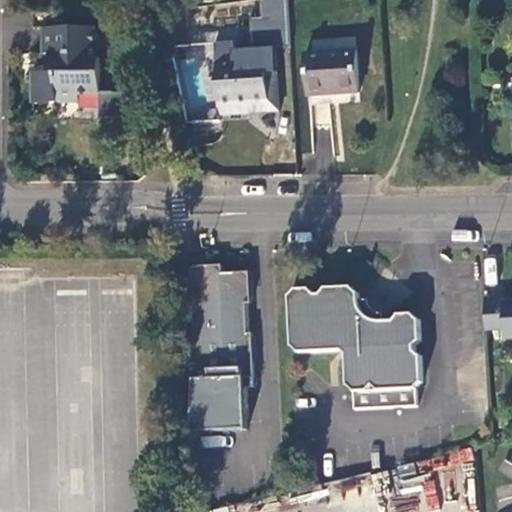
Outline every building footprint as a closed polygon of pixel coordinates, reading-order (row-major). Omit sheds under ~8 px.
[(82,98),(82,92),(102,92),(103,92),(103,57),(98,57),(98,25),(46,25),(46,52),(52,52),(52,63),(59,63),(59,70),(35,70),(35,101),(59,101),(59,98),(82,98)] [(359,50),(306,53),(309,98),(329,97),(333,97),(332,92),(362,90),(359,50)] [(220,55),(223,106),(259,104),(260,116),(282,115),(278,52),(220,55)] [(129,91),(109,92),(109,116),(134,116),(129,91)] [(259,104),(223,106),(224,118),(260,116),(259,104)] [(201,343),(203,381),(197,381),(192,435),(198,435),(248,433),(247,391),(258,391),(257,382),(256,336),(252,336),(250,303),(254,303),(253,274),(225,275),(224,267),(198,267),(201,343)] [(358,289),(329,291),(326,295),(318,295),(315,291),(300,292),(295,297),(297,349),(306,357),(345,355),(351,360),(352,388),(357,392),(357,409),(422,408),(421,390),(429,381),(429,379),(428,357),(424,354),(424,346),(427,341),(426,323),(419,316),(406,317),(404,320),(398,323),(392,324),(387,325),(381,324),(376,321),(370,315),(366,309),(364,301),(363,293),(358,289)] [(508,298),(489,299),(491,333),(509,332),(510,341),(511,341),(511,302),(509,303),(508,298)]
